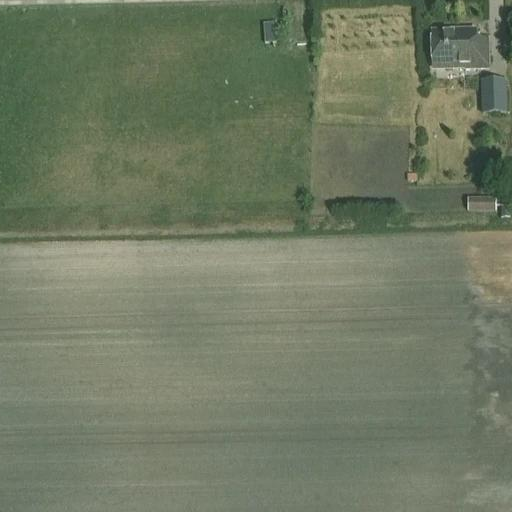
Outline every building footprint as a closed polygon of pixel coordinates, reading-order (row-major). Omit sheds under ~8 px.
[(277,25),(264,25),(265,45),(278,44),(277,25)] [(449,34),(434,34),(434,72),(491,72),(490,44),(478,44),(478,31),(449,31),(449,34)] [(493,84),(493,114),(506,114),(506,84),(493,84)] [(482,157),(474,167),(484,175),(492,166),(482,157)] [(468,200),(468,214),(497,214),(497,200),(468,200)] [(502,208),(502,220),(510,220),(510,209),(502,208)]
